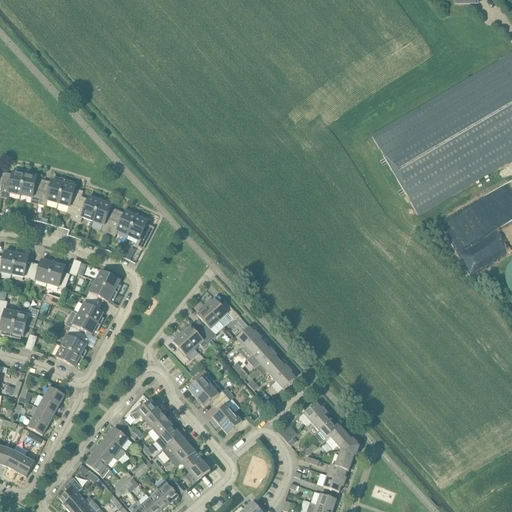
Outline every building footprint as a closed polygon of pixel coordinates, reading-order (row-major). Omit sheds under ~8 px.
[(417,215),(511,159),(511,56),(372,138),(417,215)] [(21,196),(25,172),(15,170),(15,173),(13,173),(12,178),(4,177),(1,198),(8,199),(9,194),(21,196)] [(35,174),(25,172),(21,196),(32,198),(31,204),(38,205),(43,184),(36,183),(37,177),(35,177),(35,174)] [(58,205),(65,181),(55,178),(54,181),(52,181),(50,186),(43,184),(38,205),(45,207),(47,202),(58,205)] [(75,184),(65,181),(58,205),(69,208),(68,213),(74,215),(80,200),(82,195),(74,193),(76,188),(74,187),(75,184)] [(466,273),(511,251),(511,199),(506,187),(440,219),(466,273)] [(93,223),(101,199),(92,196),(91,199),(89,198),(86,203),(80,200),(74,215),(72,221),(80,223),(82,218),(93,223)] [(111,203),(101,199),(93,223),(104,226),(102,232),(108,234),(116,214),(110,212),(112,207),(110,206),(111,203)] [(117,232),(127,237),(138,215),(129,210),(128,213),(126,212),(123,217),(116,214),(108,234),(115,237),(117,232)] [(147,219),(138,215),(127,237),(138,242),(136,247),(143,250),(152,231),(146,228),(148,223),(146,222),(147,219)] [(3,258),(0,257),(0,273),(12,276),(17,252),(9,250),(9,253),(4,252),(3,258)] [(128,255),(125,260),(130,262),(135,252),(131,250),(128,255)] [(25,253),(17,252),(12,276),(24,278),(30,280),(34,265),(27,263),(29,257),(24,257),(25,253)] [(40,266),(34,265),(30,280),(35,281),(47,285),(54,261),(47,259),(46,262),(41,261),(40,266)] [(62,264),(54,261),(47,285),(59,289),(59,288),(64,290),(70,276),(63,274),(65,268),(61,267),(62,264)] [(76,276),(77,275),(81,263),(75,261),(70,274),(76,276)] [(101,272),(95,283),(117,294),(121,287),(118,286),(120,282),(101,272)] [(90,294),(87,299),(101,306),(103,301),(109,304),(111,300),(114,301),(117,294),(95,283),(90,294)] [(84,304),(78,315),(100,327),(104,320),(101,318),(103,314),(98,311),(101,306),(87,299),(84,304)] [(204,306),(206,308),(219,322),(224,328),(233,320),(233,321),(236,320),(240,318),(235,313),(225,302),(220,306),(215,300),(212,303),(210,301),(204,306)] [(0,302),(0,317),(3,318),(0,329),(0,332),(1,332),(1,336),(11,338),(16,314),(5,311),(7,303),(0,302)] [(198,312),(200,314),(197,316),(206,326),(201,330),(211,340),(215,336),(216,337),(210,330),(219,322),(206,308),(204,306),(198,312)] [(16,314),(11,338),(20,341),(21,337),(23,338),(26,327),(27,324),(34,326),(36,320),(39,312),(30,309),(29,314),(17,311),(16,314)] [(73,326),(70,331),(84,339),(86,333),(92,336),(94,332),(97,334),(100,327),(78,315),(73,326)] [(180,333),(182,335),(195,350),(200,345),(203,349),(207,345),(206,344),(211,340),(201,330),(202,332),(198,335),(191,327),(188,330),(186,328),(180,333)] [(237,340),(245,348),(258,336),(257,334),(255,335),(249,328),(237,340)] [(67,337),(61,348),(83,359),(87,352),(84,351),(86,347),(81,344),(84,339),(70,331),(67,337)] [(195,350),(182,335),(180,333),(174,339),(176,341),(173,343),(180,351),(176,356),(185,366),(185,365),(184,365),(189,360),(189,361),(190,361),(186,358),(195,350)] [(26,349),(32,351),(37,338),(30,336),(26,349)] [(258,336),(245,348),(252,357),(265,346),(259,339),(260,338),(258,336)] [(252,357),(260,365),(274,353),(272,351),(270,352),(265,346),(252,357)] [(83,359),(61,348),(56,358),(75,368),(77,365),(80,366),(83,359)] [(274,353),(260,365),(267,374),(280,363),(274,356),(275,355),(274,353)] [(267,374),(275,382),(289,370),(287,368),(286,369),(280,363),(267,374)] [(240,368),(236,372),(239,375),(243,380),(248,376),(244,371),(242,370),(240,368)] [(196,399),(211,387),(215,383),(203,370),(193,378),(197,383),(188,390),(196,399)] [(289,370),(275,382),(283,391),(295,380),(289,373),(291,372),(289,370)] [(211,387),(196,399),(204,409),(212,401),(216,406),(230,394),(226,389),(218,396),(211,387)] [(65,397),(50,388),(44,398),(59,407),(65,397)] [(263,393),(259,397),(263,402),(268,398),(263,393)] [(220,427),(222,424),(234,414),(227,405),(234,399),(230,394),(216,406),(220,411),(212,418),(220,427)] [(54,417),(59,407),(44,398),(39,408),(54,417)] [(142,409),(140,406),(130,415),(136,421),(141,417),(145,421),(158,410),(150,401),(142,409)] [(275,406),(271,402),(266,406),(270,410),(275,406)] [(304,415),(300,419),(307,427),(311,424),(325,412),(324,410),(322,411),(316,404),(315,405),(304,415)] [(54,417),(39,408),(33,419),(48,427),(54,417)] [(165,419),(158,410),(145,421),(152,430),(165,419)] [(325,412),(311,424),(319,432),(331,422),(326,415),(327,414),(327,413),(325,412)] [(240,434),(250,425),(246,420),(242,423),(234,414),(222,424),(220,427),(227,436),(236,429),(240,434)] [(43,437),(48,427),(33,419),(27,429),(43,437)] [(165,419),(152,430),(159,439),(173,427),(165,419)] [(123,420),(116,426),(129,436),(132,433),(133,432),(123,420)] [(319,432),(314,436),(322,445),(326,441),(340,429),(339,427),(337,428),(331,422),(319,432)] [(162,451),(180,436),(177,433),(179,431),(175,427),(173,428),(173,427),(159,439),(155,443),(162,451)] [(115,429),(107,438),(121,449),(128,440),(115,429)] [(340,429),(326,441),(330,438),(336,446),(347,437),(343,433),(341,429),(340,429)] [(284,432),(280,435),(284,441),(288,444),(292,440),(292,439),(289,436),(288,437),(285,433),(284,432)] [(180,436),(162,451),(162,452),(169,460),(174,456),(188,445),(180,436)] [(347,437),(336,446),(341,451),(355,449),(359,448),(357,445),(353,441),(353,440),(351,442),(347,437)] [(107,438),(100,447),(114,458),(118,462),(127,455),(123,450),(121,449),(107,438)] [(139,447),(144,452),(147,449),(143,444),(139,447)] [(188,445),(174,456),(169,460),(177,469),(182,465),(195,453),(188,445)] [(313,445),(308,450),(312,454),(317,449),(313,445)] [(100,447),(93,456),(107,467),(114,458),(100,447)] [(0,453),(0,465),(7,468),(13,452),(2,448),(0,453)] [(341,451),(339,458),(352,463),(354,457),(356,458),(358,452),(359,448),(355,449),(341,451)] [(152,455),(147,449),(144,452),(149,458),(152,455)] [(24,458),(13,452),(7,468),(16,473),(24,458)] [(195,453),(182,465),(189,473),(202,462),(195,453)] [(93,456),(86,465),(100,476),(103,480),(110,471),(110,470),(107,467),(93,456)] [(35,464),(24,458),(16,473),(26,479),(35,464)] [(339,458),(335,468),(347,472),(349,472),(350,468),(352,463),(339,458)] [(202,462),(189,473),(197,482),(210,471),(207,467),(209,466),(205,461),(203,463),(202,462)] [(138,468),(141,471),(146,466),(143,463),(138,468)] [(152,466),(156,472),(160,469),(155,463),(152,466)] [(146,466),(141,471),(143,474),(149,470),(146,466)] [(331,466),(327,477),(345,483),(346,481),(344,480),(347,472),(348,473),(349,472),(347,472),(335,468),(331,466)] [(132,473),(135,476),(141,471),(138,468),(132,473)] [(156,472),(161,477),(165,474),(160,469),(156,472)] [(141,471),(135,476),(138,479),(143,474),(141,471)] [(97,478),(89,472),(87,475),(95,485),(99,481),(97,478)] [(125,477),(119,482),(122,485),(128,480),(125,477)] [(327,477),(323,488),(339,494),(342,485),(344,486),(345,483),(327,477)] [(169,481),(173,487),(177,484),(172,478),(169,481)] [(80,497),(77,494),(82,490),(74,479),(64,488),(67,493),(59,500),(63,505),(62,506),(66,510),(80,497)] [(114,486),(117,490),(122,485),(119,482),(114,486)] [(124,487),(127,491),(133,486),(130,482),(124,487)] [(170,505),(179,498),(165,482),(156,489),(159,492),(170,505)] [(177,484),(173,487),(181,496),(186,491),(179,482),(177,484)] [(107,489),(102,484),(99,487),(103,492),(107,489)] [(127,491),(124,487),(119,492),(122,495),(127,491)] [(160,511),(162,511),(170,505),(159,492),(150,500),(160,511)] [(114,498),(109,493),(106,495),(111,501),(114,498)] [(320,495),(316,506),(333,511),(336,501),(327,498),(320,495)] [(80,497),(66,510),(68,511),(80,511),(93,501),(89,498),(84,502),(80,497)] [(114,498),(111,501),(116,507),(119,504),(114,498)] [(160,511),(150,500),(141,507),(145,511),(160,511)] [(93,501),(80,511),(97,511),(100,510),(93,501)] [(145,511),(141,507),(137,502),(128,510),(130,511),(145,511)] [(253,503),(244,511),(245,511),(261,511),(260,511),(257,507),(255,505),(253,503)]
